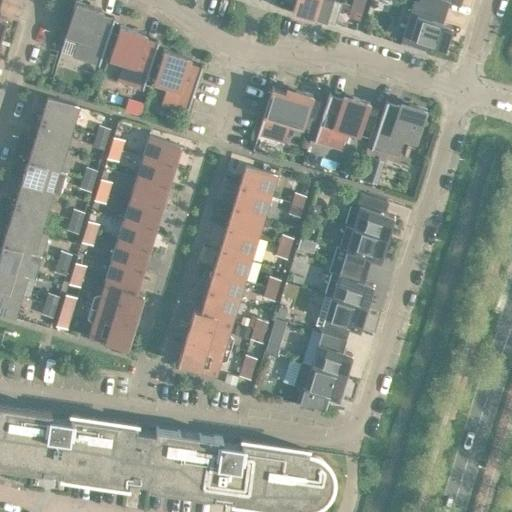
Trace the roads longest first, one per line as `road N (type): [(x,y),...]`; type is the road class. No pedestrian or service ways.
road 1 (residential): [(0,388),(352,445),(461,88)]
road 2 (residential): [(461,88),(342,52),(242,52),(164,0)]
road 3 (secondary): [(452,511),(511,315)]
road 4 (residential): [(44,0),(0,147)]
